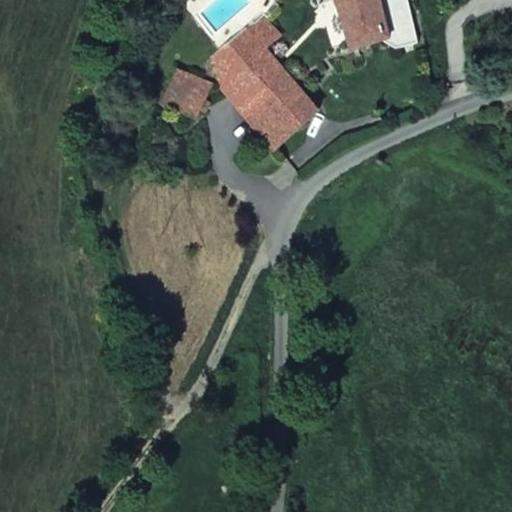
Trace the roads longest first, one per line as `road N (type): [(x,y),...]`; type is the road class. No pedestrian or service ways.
road 1 (residential): [(274,511),(282,283),(294,203),(354,151),(511,92)]
road 2 (track): [(132,0),(95,111),(93,180),(168,431)]
road 3 (track): [(110,511),(168,431),(294,203)]
